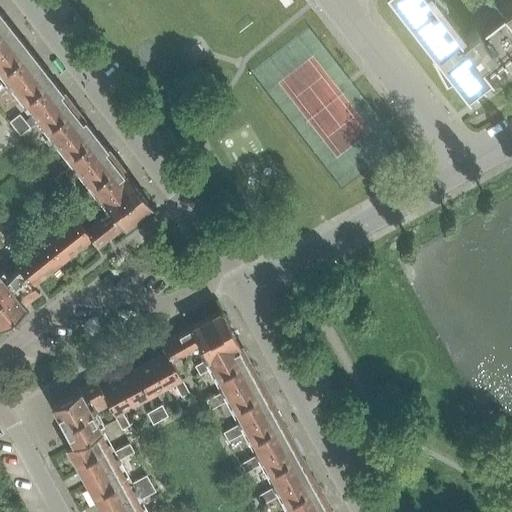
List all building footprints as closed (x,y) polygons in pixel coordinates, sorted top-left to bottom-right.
[(446,89),(456,83),(482,69),(482,67),(481,68),(478,63),(491,52),(494,55),(493,55),(494,57),(511,46),(511,30),(502,18),(479,35),(474,29),(461,40),(429,0),(390,0),(436,58),(430,62),(445,89),(446,89)] [(511,0),(504,0),(494,8),(502,18),(511,30),(511,0)] [(0,48),(17,35),(0,13),(0,48)] [(17,35),(0,48),(0,70),(11,85),(39,64),(17,35)] [(11,85),(34,114),(61,92),(39,64),(11,85)] [(61,92),(34,114),(56,142),(84,120),(61,92)] [(14,128),(24,120),(18,114),(9,121),(14,128)] [(29,127),(24,120),(14,128),(19,134),(29,127)] [(56,142),(78,170),(106,149),(84,120),(56,142)] [(106,149),(78,170),(101,199),(128,177),(106,149)] [(59,185),(68,177),(63,170),(53,178),(59,185)] [(68,177),(59,185),(64,192),(74,184),(68,177)] [(110,211),(116,218),(144,197),(128,177),(101,199),(110,211)] [(116,218),(123,227),(150,205),(144,197),(116,218)] [(56,212),(49,202),(42,207),(49,217),(56,212)] [(49,217),(42,207),(36,213),(43,222),(49,217)] [(110,211),(84,232),(90,240),(96,248),(123,227),(116,218),(110,211)] [(90,240),(84,232),(72,216),(57,228),(75,252),(90,240)] [(26,235),(19,226),(13,231),(20,240),(26,235)] [(57,228),(42,240),(61,263),(75,252),(57,228)] [(20,240),(13,231),(6,236),(13,245),(20,240)] [(61,263),(42,240),(28,251),(46,275),(61,263)] [(12,263),(20,273),(20,272),(32,286),(46,275),(28,251),(12,263)] [(20,273),(6,283),(0,287),(0,323),(24,305),(38,293),(32,286),(20,272),(20,273)] [(220,310),(204,319),(222,351),(238,343),(220,310)] [(187,328),(197,345),(205,360),(222,351),(204,319),(187,328)] [(160,343),(165,352),(169,361),(197,345),(187,328),(160,343)] [(223,392),(255,374),(238,343),(222,351),(205,360),(195,366),(199,375),(210,369),(223,392)] [(169,361),(165,352),(148,361),(163,389),(173,383),(179,395),(186,391),(169,361)] [(148,361),(131,370),(146,398),(163,389),(148,361)] [(146,398),(131,370),(114,379),(129,407),(146,398)] [(240,424),(272,406),(255,374),(223,392),(206,401),(211,409),(227,400),(240,424)] [(98,388),(99,388),(94,379),(50,403),(63,428),(91,413),(107,405),(98,388)] [(114,379),(99,388),(98,388),(107,405),(120,429),(127,425),(120,412),(129,407),(114,379)] [(167,416),(160,405),(153,409),(159,420),(167,416)] [(257,455),(289,438),(272,406),(240,424),(223,433),(227,441),(244,432),(257,455)] [(152,424),(159,420),(153,409),(146,413),(152,424)] [(66,446),(96,431),(100,429),(91,413),(63,428),(71,442),(65,446),(66,446)] [(108,453),(96,431),(66,446),(101,511),(140,511),(134,500),(153,489),(144,474),(126,485),(113,461),(132,450),(127,442),(108,453)] [(275,487),(307,469),(289,438),(257,455),(241,464),(246,473),(262,464),(275,487)] [(288,511),(303,511),(324,501),(307,469),(275,487),(258,496),(262,503),(278,494),(288,511)] [(329,511),(324,501),(303,511),(329,511)]
